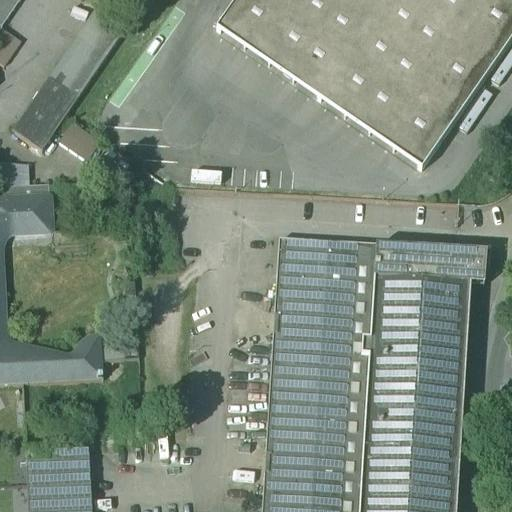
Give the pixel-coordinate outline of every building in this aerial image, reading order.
[(0,0),(0,31),(0,32),(2,35),(26,0),(0,0)] [(511,45),(511,0),(241,0),(218,36),(423,179),(511,45)] [(114,29),(96,18),(49,87),(76,106),(125,36),(114,29)] [(76,106),(49,87),(13,138),(41,157),(76,106)] [(88,148),(65,136),(59,149),(83,160),(88,148)] [(82,370),(9,356),(2,332),(0,301),(0,244),(48,242),(50,241),(53,239),(54,235),(53,232),(51,189),(0,191),(0,391),(12,391),(12,390),(104,386),(102,349),(94,351),(88,355),(83,362),(82,370)] [(486,255),(280,247),(264,511),(455,511),(471,288),(484,288),(486,255)] [(90,511),(88,457),(25,460),(27,511),(90,511)] [(25,511),(25,503),(11,504),(11,511),(25,511)]
